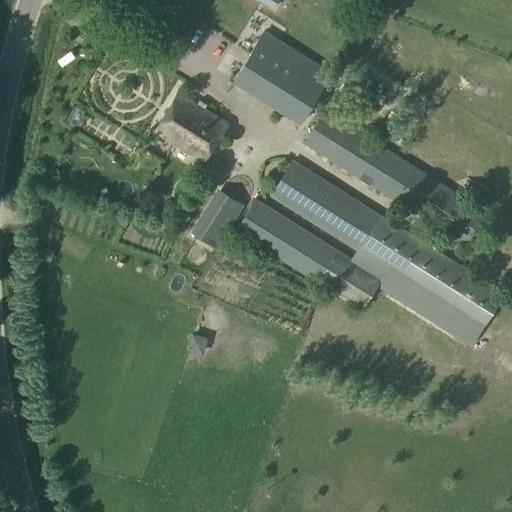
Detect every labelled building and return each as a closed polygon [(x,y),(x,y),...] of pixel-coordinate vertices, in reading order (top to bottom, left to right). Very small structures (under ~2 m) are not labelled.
[(264,34),(232,83),(298,125),(330,76),(264,34)] [(177,95),(153,133),(201,164),(225,125),(177,95)] [(322,111),(302,143),(464,246),(484,214),(322,111)] [(502,297),(292,162),(270,196),(360,254),(354,263),(381,280),(376,288),(470,346),(502,297)] [(215,246),(243,204),(230,196),(213,222),(204,216),(193,231),(215,246)] [(381,280),(354,263),(252,201),(233,232),(362,311),(376,288),(381,280)] [(136,243),(144,225),(121,215),(113,232),(136,243)] [(157,247),(161,233),(150,230),(147,245),(157,247)]
